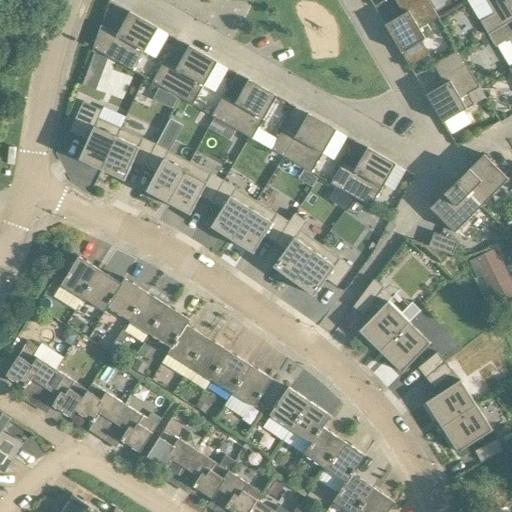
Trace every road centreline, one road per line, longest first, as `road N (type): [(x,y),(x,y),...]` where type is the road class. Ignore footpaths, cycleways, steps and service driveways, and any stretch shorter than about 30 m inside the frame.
road 1 (residential): [(437,511),(386,420),(311,349),(186,263),(29,188)]
road 2 (residential): [(143,0),(371,132),(427,147)]
road 3 (residential): [(29,188),(46,77),(70,0)]
road 4 (residential): [(355,0),(416,109),(427,147)]
